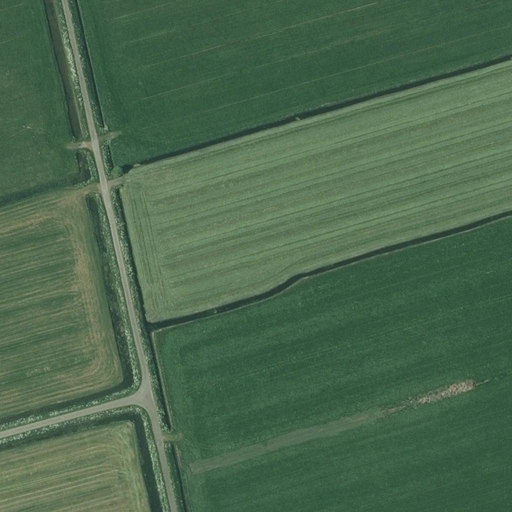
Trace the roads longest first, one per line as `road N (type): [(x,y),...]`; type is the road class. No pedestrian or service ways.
road 1 (unclassified): [(148,396),(63,0)]
road 2 (unclassified): [(0,435),(148,396)]
